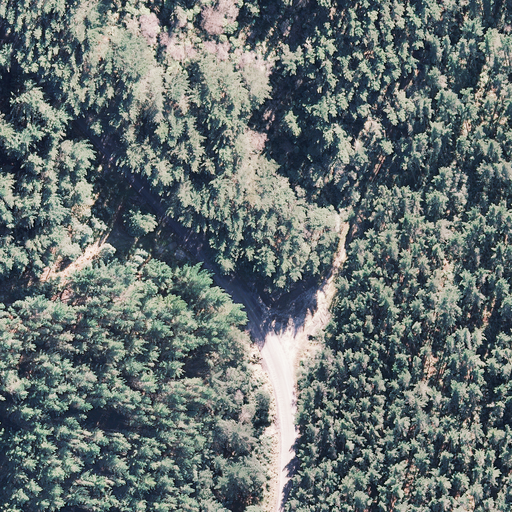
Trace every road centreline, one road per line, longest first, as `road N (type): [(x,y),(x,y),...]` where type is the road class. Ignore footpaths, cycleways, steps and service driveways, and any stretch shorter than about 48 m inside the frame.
road 1 (unclassified): [(0,31),(263,330),(292,427),(286,511)]
road 2 (track): [(421,0),(349,254),(302,322),(292,427)]
